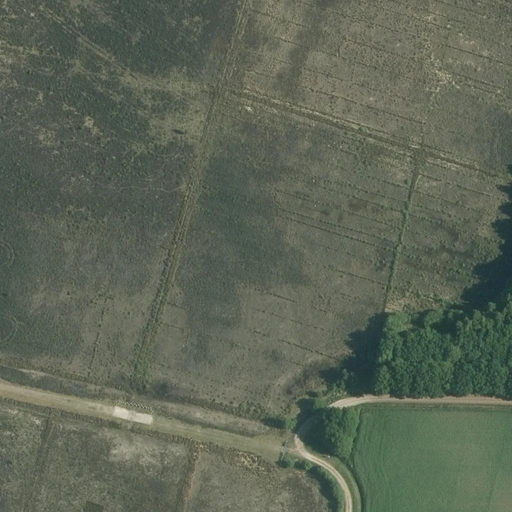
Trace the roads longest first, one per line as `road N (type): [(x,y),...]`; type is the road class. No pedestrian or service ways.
road 1 (track): [(0,385),(301,455)]
road 2 (track): [(511,401),(352,398),(305,425),(301,455)]
